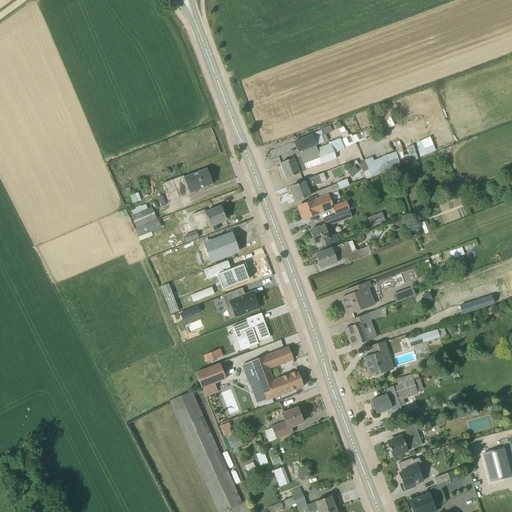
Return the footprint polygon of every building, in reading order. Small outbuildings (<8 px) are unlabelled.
[(403,115),(400,124),(418,130),(421,121),(403,115)] [(300,156),(301,156),(303,163),(319,157),(322,165),(336,160),(333,152),(331,144),(317,149),(316,146),(317,146),(313,135),(294,142),(298,153),(298,152),(300,156)] [(415,142),(420,156),(436,150),(430,136),(415,142)] [(345,148),(352,145),(350,137),(349,137),(343,139),(342,140),(345,148)] [(306,171),(303,163),(301,156),(300,156),(293,159),(293,158),(281,163),(287,179),(306,171)] [(354,166),(350,170),(354,175),(358,171),(354,166)] [(187,193),(188,194),(198,191),(198,190),(212,184),(207,169),(184,177),(184,176),(163,183),(169,200),(187,193)] [(296,202),(310,196),(307,189),(321,184),(318,175),(309,179),(309,181),(304,183),(304,182),(290,188),(296,202)] [(319,198),(327,195),(338,190),(336,184),(317,192),(319,198)] [(130,195),(133,204),(141,201),(138,193),(130,195)] [(330,202),(327,195),(319,198),(320,199),(298,207),(303,220),(330,209),(328,202),(330,202)] [(336,215),(349,210),(346,202),(333,207),(336,215)] [(136,228),(147,224),(158,220),(153,207),(131,215),(136,228)] [(204,210),(192,214),(198,230),(211,226),(212,227),(216,225),(216,224),(225,220),(220,207),(205,213),(204,210)] [(381,213),(374,216),(378,225),(385,222),(381,213)] [(326,226),(338,222),(335,215),(324,219),(326,226)] [(400,219),(392,223),(394,227),(402,224),(400,219)] [(317,243),(319,249),(337,242),(335,235),(328,237),(324,226),(310,231),(313,238),(310,239),(312,245),(317,243)] [(196,231),(184,236),(187,243),(199,239),(196,231)] [(230,235),(204,245),(211,261),(236,251),(230,235)] [(331,249),(316,255),(321,268),(346,259),(348,264),(371,255),(368,247),(356,252),(356,251),(351,253),(347,243),(331,249)] [(428,260),(421,263),(424,271),(431,268),(428,260)] [(226,262),(203,271),(206,280),(216,276),(221,290),(248,280),(242,265),(229,270),(226,262)] [(347,315),(369,307),(366,298),(368,297),(365,290),(371,287),(369,281),(351,288),(353,294),(341,298),(347,315)] [(175,303),(168,284),(161,287),(168,305),(175,303)] [(396,301),(415,294),(412,286),(393,293),(396,301)] [(241,289),(222,297),(227,309),(232,307),(235,317),(259,308),(252,292),(244,296),(241,289)] [(429,292),(421,295),(425,303),(432,301),(429,292)] [(491,295),(459,305),(462,314),(494,304),(491,295)] [(385,307),(376,311),(378,317),(385,317),(385,307)] [(378,317),(376,311),(351,320),(354,326),(344,330),(351,346),(360,343),(360,344),(369,341),(362,323),(378,317)] [(268,338),(262,322),(249,327),(247,322),(232,328),(239,345),(246,342),(248,348),(257,344),(257,342),(268,338)] [(437,329),(407,339),(410,348),(440,338),(437,329)] [(370,347),(372,353),(373,355),(363,358),(369,377),(386,372),(382,358),(389,356),(384,342),(370,347)] [(262,397),(281,390),(306,380),(301,368),(276,378),(272,366),(297,356),(293,347),(255,362),(255,363),(249,365),(262,397)] [(206,364),(213,361),(223,356),(220,349),(203,356),(206,364)] [(219,365),(196,374),(201,388),(215,383),(225,379),(219,365)] [(483,370),(472,371),(474,382),(492,379),(491,373),(483,374),(483,370)] [(396,399),(402,397),(402,398),(423,390),(417,374),(411,375),(395,379),(398,385),(393,387),(393,386),(383,390),(386,395),(371,401),(376,414),(391,408),(391,410),(399,407),(396,399)] [(222,511),(242,504),(192,393),(192,392),(169,402),(217,511),(222,511)] [(271,427),(272,428),(264,431),(268,442),(276,440),(288,435),(286,429),(303,423),(297,409),(283,414),(285,421),(271,427)] [(403,425),(405,431),(407,436),(387,443),(392,456),(422,445),(413,421),(403,425)] [(219,426),(225,435),(231,432),(226,422),(219,426)] [(234,450),(243,446),(238,435),(229,439),(234,450)] [(511,477),(503,448),(483,453),(491,483),(511,477)] [(264,452),(256,455),(260,466),(268,463),(264,452)] [(278,455),(271,457),(273,465),(281,462),(278,455)] [(416,465),(421,463),(419,458),(412,460),(412,459),(398,464),(402,472),(399,473),(405,490),(415,487),(414,485),(422,482),(416,465)] [(463,468),(466,475),(476,472),(474,464),(463,468)] [(283,467),(273,471),(279,488),(289,484),(283,467)] [(450,481),(447,473),(434,478),(437,486),(450,481)] [(313,511),(329,511),(336,510),(330,496),(306,505),(302,495),(284,501),(287,508),(293,505),(294,507),(296,506),(298,511),(302,511),(308,510),(309,511),(311,511),(313,511)] [(413,511),(433,511),(435,511),(429,495),(410,502),(413,511)]
